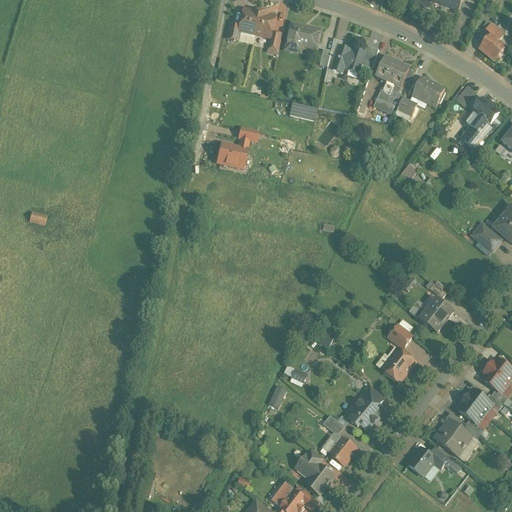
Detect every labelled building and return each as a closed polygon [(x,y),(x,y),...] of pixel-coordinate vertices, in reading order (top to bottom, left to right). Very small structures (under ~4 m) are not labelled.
[(436,0),(435,6),(444,9),(444,8),(461,14),(465,0),(436,0)] [(258,37),(263,15),(259,15),(259,16),(247,13),(244,28),(242,34),(243,34),(258,37)] [(267,16),(263,15),(258,37),(273,41),(274,41),(275,35),(278,20),(267,17),(267,16)] [(242,34),(244,28),(234,26),(230,42),(241,44),(243,34),(242,34)] [(493,37),(502,44),(507,37),(493,26),(488,34),(493,37)] [(304,30),(294,27),(289,53),(299,55),(300,48),(319,52),(323,35),(304,31),(304,30)] [(281,53),(285,37),(275,35),(274,41),(273,41),(271,51),(281,53)] [(482,51),(498,64),(510,50),(502,44),(493,37),(482,51)] [(375,72),(381,53),(369,49),(367,57),(364,68),(375,72)] [(353,54),(343,51),(336,74),(345,77),(347,72),(351,73),(351,74),(361,77),(364,68),(367,57),(358,54),(357,57),(352,56),(353,54)] [(334,54),(326,52),(322,68),(330,70),(334,54)] [(412,73),(388,61),(379,80),(390,85),(385,95),(393,99),(398,89),(403,92),(412,73)] [(447,92),(424,81),(416,98),(431,105),(430,107),(439,111),(447,92)] [(393,99),(385,95),(383,95),(380,101),(394,108),(397,101),(393,99)] [(474,114),(482,121),(473,133),(472,133),(464,144),(478,155),(487,143),(496,132),(492,129),(503,116),(485,101),(474,114)] [(405,102),(400,113),(414,119),(420,108),(405,102)] [(511,133),(503,145),(511,152),(511,133)] [(241,141),(239,150),(222,147),(218,165),(242,171),(248,143),(241,141)] [(511,244),(511,213),(497,232),(511,244)] [(504,243),(485,228),(476,239),(485,247),(482,252),(491,259),(504,243)] [(444,302),(449,296),(433,284),(429,290),(444,302)] [(419,306),(412,315),(440,337),(456,316),(448,310),(449,309),(439,302),(429,314),(419,306)] [(406,353),(415,340),(401,329),(391,342),(406,353)] [(419,367),(401,353),(385,373),(386,374),(387,377),(391,380),(393,380),(402,387),(419,367)] [(491,373),(511,388),(511,386),(511,370),(499,361),(491,373)] [(511,388),(491,373),(483,383),(504,398),(511,388)] [(281,411),(289,393),(281,389),(272,407),(281,411)] [(365,400),(365,402),(378,412),(388,401),(374,390),(365,400)] [(467,403),(488,420),(497,408),(476,392),(467,403)] [(371,435),(385,418),(378,412),(365,402),(359,410),(357,411),(348,421),(360,430),(365,430),(371,435)] [(488,420),(467,403),(459,413),(480,430),(488,420)] [(465,424),(454,416),(450,421),(453,423),(461,429),(465,424)] [(340,439),(347,430),(333,419),(326,428),(340,439)] [(460,459),(475,440),(461,429),(453,423),(438,442),(460,459)] [(347,469),(360,453),(345,441),(332,458),(347,469)] [(423,450),(410,468),(428,481),(438,468),(445,474),(453,463),(437,451),(433,457),(423,450)] [(314,452),(309,459),(322,468),(327,462),(314,452)] [(334,483),(337,480),(322,468),(309,459),(299,471),(312,481),(308,487),(312,490),(312,492),(316,495),(318,495),(322,498),(329,490),(331,489),(335,485),(334,483)] [(307,508),(310,504),(297,494),(289,488),(276,504),(284,510),(284,511),(283,511),(304,511),(306,510),(306,509),(307,508)] [(297,494),(310,504),(307,508),(312,511),(316,511),(322,505),(301,489),(297,494)]
